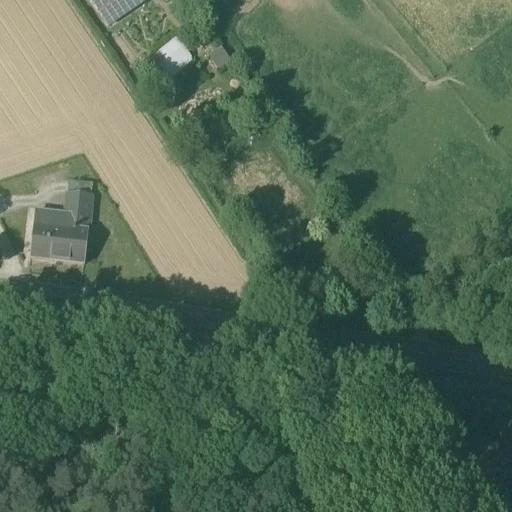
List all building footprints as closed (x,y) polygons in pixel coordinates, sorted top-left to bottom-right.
[(86,0),(107,29),(144,4),(141,0),(86,0)] [(139,67),(156,89),(191,62),(176,40),(139,67)] [(220,50),(207,59),(217,74),(230,65),(220,50)] [(66,194),(90,197),(92,185),(68,182),(66,194)] [(62,230),(87,233),(91,197),(90,197),(66,194),(64,217),(62,230)] [(34,213),(32,226),(62,230),(64,217),(34,213)] [(87,233),(62,230),(32,226),(28,259),(83,266),(87,233)]
